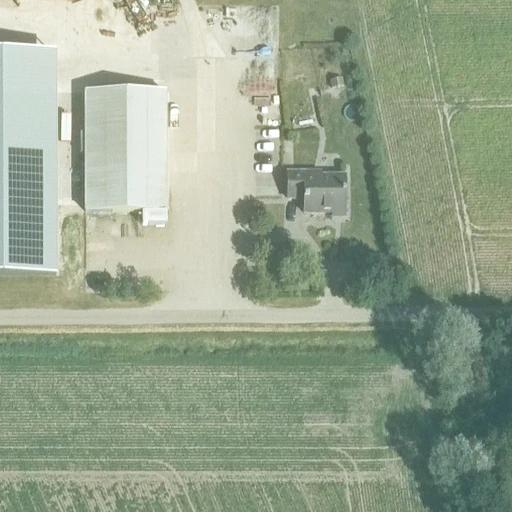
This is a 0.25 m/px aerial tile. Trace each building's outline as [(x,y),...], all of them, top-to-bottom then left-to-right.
[(188,25),(205,22),(201,5),(185,8),(188,25)] [(192,29),(197,43),(213,39),(209,24),(192,29)] [(54,52),(0,51),(0,278),(55,278),(54,52)] [(279,91),(255,92),(255,123),(280,123),(279,91)] [(165,94),(85,94),(85,214),(86,214),(165,214),(165,94)] [(257,129),(258,159),(280,159),(280,128),(257,129)] [(303,200),(303,215),(344,215),(344,179),(320,179),(320,174),(287,174),(287,200),(303,200)]
